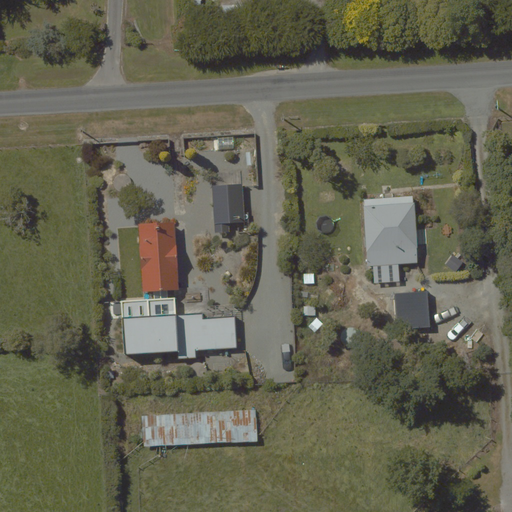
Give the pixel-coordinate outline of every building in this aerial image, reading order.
[(243,188),(211,189),(213,227),(245,226),(243,188)] [(414,197),(362,200),(365,267),(417,265),(414,197)] [(176,228),(141,229),(143,303),(179,302),(176,228)] [(173,318),(173,313),(113,315),(115,365),(175,363),(174,356),(173,318)] [(173,318),(174,356),(175,363),(175,365),(197,364),(197,355),(238,354),(237,316),(173,318)] [(255,410),(142,415),(144,447),(257,443),(255,410)]
